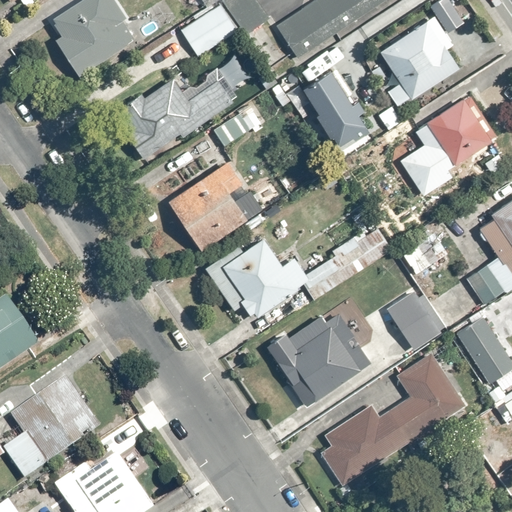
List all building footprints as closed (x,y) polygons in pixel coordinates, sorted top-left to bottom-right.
[(124,16),(114,0),(79,0),(51,17),(61,33),(55,36),(78,74),(131,41),(118,20),(124,16)] [(261,2),(259,0),(222,0),(245,33),(270,16),(261,2)] [(385,0),(315,0),(276,26),(298,58),(385,0)] [(237,29),(221,3),(181,29),(198,55),(237,29)] [(448,47),(454,43),(447,34),(465,22),(452,3),(381,51),(400,80),(386,90),(397,106),(411,97),(412,98),(461,66),(448,47)] [(249,77),(234,55),(199,78),(203,84),(186,96),(172,75),(107,117),(121,137),(127,133),(143,157),(181,132),(183,134),(238,98),(231,89),(249,77)] [(297,109),(310,101),(340,147),(370,128),(331,69),(302,88),(299,84),(286,92),(297,109)] [(498,138),(471,95),(417,129),(426,143),(401,159),(423,195),(454,175),(450,169),(498,138)] [(260,123),(249,105),(212,127),(222,145),(260,123)] [(360,165),(352,153),(336,165),(345,176),(360,165)] [(262,208),(228,159),(169,200),(203,249),(262,208)] [(274,176),(254,189),(265,205),(285,192),(274,176)] [(511,198),(492,212),(496,217),(479,230),(511,277),(511,198)] [(392,248),(378,227),(361,238),(358,232),(334,248),(337,253),(307,273),(295,254),(281,263),(262,235),(209,270),(233,307),(243,300),(255,318),(305,284),(315,299),(392,248)] [(430,262),(417,242),(402,253),(415,272),(430,262)] [(506,289),(489,264),(466,279),(484,304),(506,289)] [(387,308),(392,316),(415,351),(443,333),(416,290),(387,308)] [(0,369),(40,342),(7,294),(0,299),(0,369)] [(268,344),(307,405),(373,363),(341,312),(328,320),(322,310),(268,344)] [(511,365),(511,357),(484,314),(456,332),(487,381),(511,365)] [(467,402),(432,351),(397,374),(411,395),(378,417),(371,406),(328,434),(334,442),(321,451),(343,485),(467,402)] [(4,447),(3,447),(6,451),(25,478),(99,425),(64,376),(11,413),(24,433),(4,447)] [(142,511),(153,505),(115,448),(72,476),(70,473),(54,483),(73,511),(142,511)] [(45,473),(20,488),(29,502),(54,486),(45,473)] [(17,511),(8,498),(0,503),(0,511),(17,511)]
